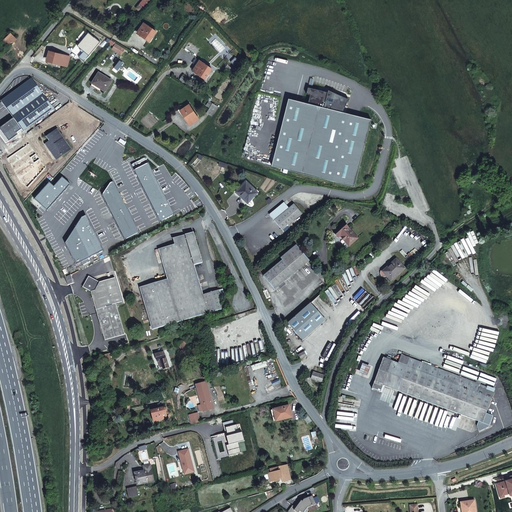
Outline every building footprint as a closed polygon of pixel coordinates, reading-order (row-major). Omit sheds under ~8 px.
[(156,31),(144,23),(137,33),(149,41),(156,31)] [(11,33),(3,40),(9,46),(17,39),(11,33)] [(83,50),(94,37),(90,33),(79,47),(83,50)] [(83,50),(89,55),(100,42),(94,37),(83,50)] [(116,44),(110,40),(108,43),(114,46),(112,49),(121,55),(125,49),(116,44)] [(69,57),(50,52),(47,60),(66,65),(69,57)] [(212,69),(199,61),(193,70),(205,78),(212,69)] [(112,81),(98,73),(92,84),(95,86),(105,92),(112,81)] [(22,129),(23,131),(54,109),(32,79),(1,101),(7,109),(10,106),(21,121),(18,124),(22,129)] [(289,98),(272,166),(355,187),(372,119),(343,112),(346,100),(332,97),(334,92),(329,90),(328,92),(309,87),(307,94),(311,95),(309,103),(289,98)] [(349,99),(334,92),(332,97),(346,100),(343,112),(349,99)] [(217,106),(213,103),(210,108),(207,113),(212,116),(217,106)] [(199,119),(189,104),(180,110),(190,125),(199,119)] [(10,106),(7,109),(14,118),(18,124),(21,121),(10,106)] [(14,118),(0,128),(0,135),(6,144),(18,135),(17,133),(22,129),(18,124),(14,118)] [(45,145),(56,160),(71,149),(57,129),(47,137),(50,141),(45,145)] [(128,146),(123,155),(139,165),(145,156),(128,146)] [(145,156),(139,165),(142,167),(147,158),(145,156)] [(178,176),(172,169),(167,173),(173,180),(178,176)] [(258,192),(246,180),(237,190),(245,198),(244,199),(248,203),(258,192)] [(269,215),(274,221),(282,230),(302,214),(294,204),(290,208),(285,202),(269,215)] [(349,246),(358,238),(344,223),(334,232),(338,238),(340,236),(349,246)] [(140,288),(152,330),(224,308),(220,296),(218,290),(203,295),(194,265),(203,263),(194,232),(173,239),(175,245),(159,250),(168,279),(140,288)] [(310,261),(296,245),(281,258),(282,260),(263,276),(275,290),(310,261)] [(384,273),(391,281),(405,268),(396,259),(388,267),(389,268),(384,273)] [(74,283),(71,275),(69,275),(65,277),(68,285),(74,283)] [(122,302),(115,277),(100,282),(89,276),(82,287),(90,291),(104,340),(125,334),(116,304),(122,302)] [(310,303),(288,323),(303,340),(326,320),(310,303)] [(304,351),(298,355),(301,359),(307,356),(304,351)] [(163,369),(169,367),(164,352),(155,355),(157,361),(158,361),(160,367),(162,367),(163,369)] [(110,360),(108,354),(100,356),(102,363),(110,360)] [(381,392),(383,386),(489,425),(493,416),(486,413),(494,393),(479,387),(480,384),(402,355),(399,363),(383,357),(372,388),(381,392)] [(371,367),(363,363),(359,373),(367,376),(371,367)] [(313,373),(311,379),(322,382),(324,375),(317,373),(317,374),(313,373)] [(195,385),(203,411),(209,410),(208,405),(209,402),(211,401),(205,382),(195,385)] [(292,417),(289,406),(274,410),(276,421),(292,417)] [(151,411),(154,422),(167,418),(165,407),(151,411)] [(198,414),(189,416),(192,425),(200,422),(198,414)] [(233,420),(224,422),(227,433),(230,444),(226,446),(228,451),(240,448),(238,442),(245,441),(242,432),(236,434),(235,429),(238,429),(237,425),(234,425),(233,420)] [(489,427),(489,425),(478,421),(477,426),(479,432),(489,427)] [(321,437),(319,431),(311,433),(313,440),(321,437)] [(188,449),(178,452),(183,471),(193,468),(188,449)] [(134,473),(137,485),(154,481),(150,465),(143,466),(144,471),(134,473)] [(283,482),(291,480),(287,465),(279,467),(280,471),(269,474),(271,482),(274,481),(275,482),(280,480),(279,479),(282,478),(282,481),(283,482)] [(511,476),(511,477),(511,479),(506,480),(506,482),(506,483),(504,484),(504,482),(497,484),(498,490),(500,489),(502,496),(504,495),(509,493),(510,495),(511,494),(511,476)] [(139,495),(137,487),(127,489),(129,498),(139,495)] [(293,505),(288,511),(299,511),(300,511),(301,511),(304,511),(308,508),(317,504),(313,495),(304,499),(303,501),(302,500),(296,508),(293,505)] [(476,511),(475,500),(461,502),(461,508),(463,507),(463,511),(476,511)]
